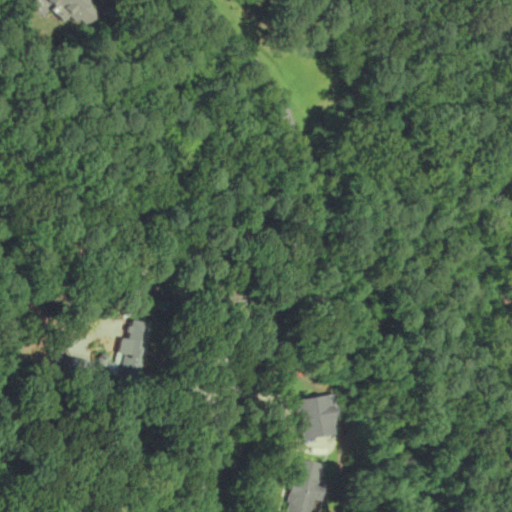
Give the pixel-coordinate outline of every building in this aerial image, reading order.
[(93,0),(44,0),(76,31),(100,7),(93,0)] [(136,371),(143,322),(123,320),(116,369),(136,371)] [(297,438),(331,432),(324,392),(290,398),(297,438)] [(105,455),(128,454),(127,426),(103,428),(105,455)] [(279,511),(302,511),(306,498),(316,500),(319,483),(310,481),(314,462),(292,457),(279,511)]
